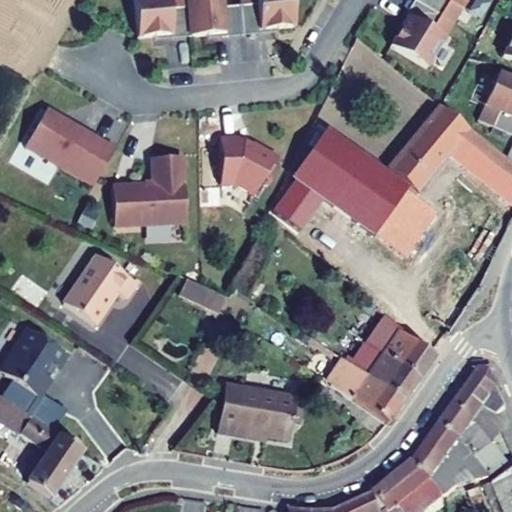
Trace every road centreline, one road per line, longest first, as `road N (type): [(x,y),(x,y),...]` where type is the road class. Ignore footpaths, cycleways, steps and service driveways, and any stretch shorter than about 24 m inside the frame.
road 1 (residential): [(511,320),(466,343),(388,447),(346,477),(282,487),(142,473),(75,511)]
road 2 (residential): [(58,53),(142,96),(280,86),(313,67),(353,0)]
